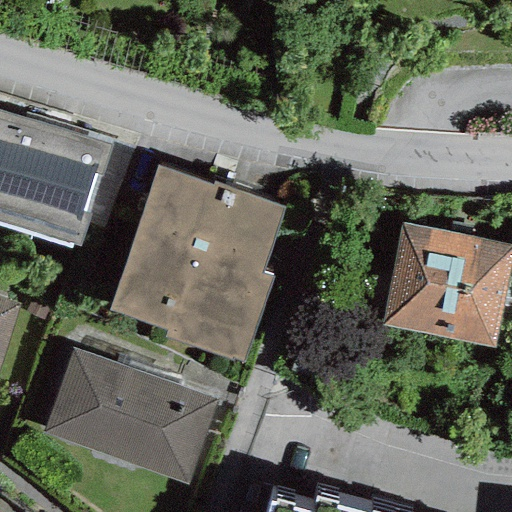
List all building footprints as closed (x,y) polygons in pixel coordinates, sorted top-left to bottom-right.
[(109,144),(0,110),(0,222),(78,246),(109,144)] [(212,186),(155,167),(107,312),(165,331),(164,337),(243,363),(272,277),(260,273),(282,206),(213,183),(212,186)] [(437,337),(458,235),(403,223),(382,325),(437,337)] [(511,245),(458,235),(437,337),(493,349),(511,261),(511,245)] [(0,297),(0,365),(20,303),(0,297)] [(216,398),(72,348),(42,433),(186,483),(216,398)] [(275,504),(268,503),(265,511),(371,511),(370,511),(369,511),(350,511),(336,508),(337,503),(313,496),(308,511),(300,511),(292,510),(293,505),(276,500),(275,504)]
